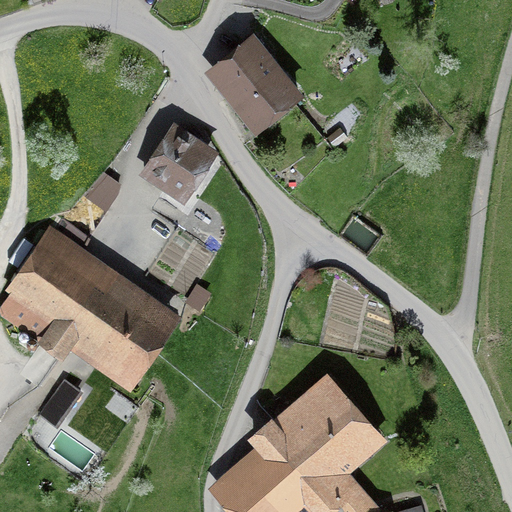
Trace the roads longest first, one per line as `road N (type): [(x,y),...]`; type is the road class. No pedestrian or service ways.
road 1 (unclassified): [(451,348),(476,274),(492,127),(511,47)]
road 2 (residential): [(302,234),(205,488),(206,511)]
road 3 (track): [(0,31),(20,165),(16,243),(0,280)]
road 4 (tertiary): [(184,65),(264,193),(302,234)]
road 5 (tertiary): [(0,31),(89,11),(124,19),(184,65)]
road 6 (tertiary): [(302,234),(417,310),(451,348)]
road 7 (tertiary): [(451,348),(511,480)]
